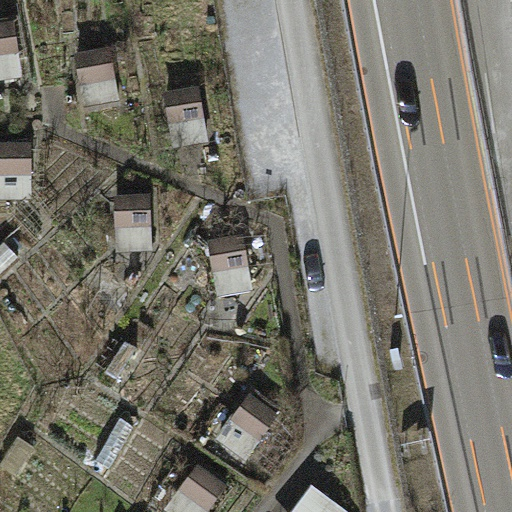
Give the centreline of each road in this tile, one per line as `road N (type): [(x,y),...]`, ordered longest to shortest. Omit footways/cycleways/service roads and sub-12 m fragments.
road 1 (track): [(295,0),(376,484)]
road 2 (motorway): [(443,0),(511,381)]
